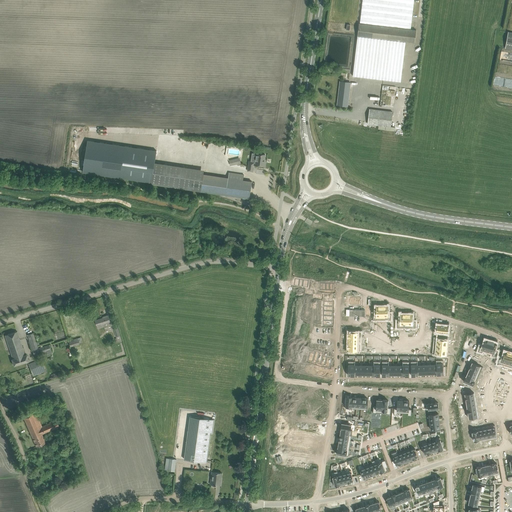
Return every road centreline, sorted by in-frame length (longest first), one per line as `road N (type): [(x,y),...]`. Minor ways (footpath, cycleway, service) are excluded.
road 1 (unclassified): [(0,322),(198,263),(278,268)]
road 2 (tertiary): [(247,505),(278,268)]
road 3 (track): [(203,201),(184,217),(115,199),(0,193)]
road 4 (secondary): [(511,227),(427,217),(363,197)]
road 5 (residential): [(278,370),(291,273),(341,285)]
road 6 (residential): [(341,285),(483,330)]
road 7 (unclassified): [(105,511),(142,498),(247,505)]
road 8 (residential): [(448,459),(315,502)]
road 9 (residential): [(257,504),(278,370)]
road 10 (secondary): [(304,130),(321,0)]
